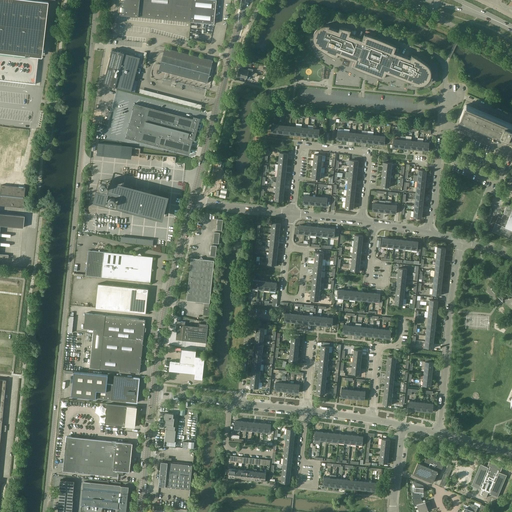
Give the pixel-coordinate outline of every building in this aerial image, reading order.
[(0,0),(0,42),(38,47),(39,41),(43,6),(47,7),(48,1),(36,0),(0,0)] [(119,0),(118,14),(121,15),(126,15),(214,24),(216,0),(119,0)] [(394,52),(396,46),(393,45),(389,43),(386,41),(382,40),(379,39),(375,37),(372,36),(368,35),(365,34),(362,40),(349,35),(351,30),(347,29),(340,27),(339,31),(329,27),(330,25),(329,25),(328,25),(327,25),(326,25),(325,25),(324,25),(323,25),(322,26),(321,26),(320,26),(319,27),(318,27),(318,28),(317,29),(316,29),(316,30),(315,31),(315,32),(314,33),(314,34),(314,35),(313,36),(313,37),(313,38),(313,39),(314,40),(314,41),(314,42),(314,43),(315,44),(316,45),(317,46),(318,47),(319,48),(321,49),(322,50),(325,52),(329,54),(333,56),(336,58),(338,54),(346,57),(354,60),(352,66),(366,72),(378,76),(377,78),(382,80),(383,78),(384,78),(386,72),(413,82),(412,84),(418,85),(419,85),(420,85),(421,85),(422,85),(423,85),(424,84),(425,84),(426,86),(426,85),(427,85),(428,84),(429,83),(430,82),(431,81),(432,80),(432,79),(432,78),(433,77),(431,76),(431,75),(431,74),(431,73),(431,72),(431,71),(431,70),(431,69),(430,68),(430,67),(429,67),(429,66),(428,65),(427,65),(427,64),(423,62),(419,59),(416,57),(412,54),(410,58),(394,52)] [(0,42),(0,75),(11,77),(10,82),(34,85),(37,68),(36,67),(38,47),(0,42)] [(159,70),(161,71),(173,74),(176,75),(207,83),(207,82),(209,77),(211,76),(209,74),(210,72),(211,69),(211,67),(213,60),(212,60),(207,59),(203,57),(165,48),(163,55),(161,61),(160,65),(159,70)] [(112,50),(103,84),(115,87),(131,92),(134,80),(136,74),(140,57),(124,53),(112,50)] [(120,141),(121,137),(189,154),(193,141),(194,141),(200,118),(193,117),(193,119),(134,104),(127,132),(117,129),(115,139),(120,141)] [(511,123),(502,119),(466,104),(460,117),(460,118),(511,139),(511,123)] [(390,136),(389,144),(393,144),(392,147),(399,148),(399,140),(393,139),(394,136),(390,136)] [(1,185),(0,190),(0,205),(23,208),(25,188),(1,185)] [(133,189),(131,213),(162,216),(164,202),(166,202),(165,216),(166,216),(168,193),(161,192),(143,191),(143,196),(139,195),(139,190),(133,189)] [(496,223),(492,232),(511,240),(511,206),(507,204),(503,213),(504,214),(503,216),(502,215),(501,219),(498,217),(496,223)] [(150,282),(151,271),(153,270),(152,268),(153,257),(142,256),(140,253),(136,255),(104,252),(100,251),(99,249),(97,251),(88,250),(85,274),(83,274),(74,274),(74,276),(83,277),(85,277),(85,276),(101,277),(150,282)] [(191,258),(189,279),(212,282),(214,260),(191,258)] [(212,282),(189,279),(186,301),(209,303),(212,282)] [(494,282),(491,289),(502,301),(502,292),(511,295),(509,282),(502,283),(502,285),(494,282)] [(140,288),(98,284),(95,308),(146,313),(147,312),(147,306),(145,303),(146,298),(148,296),(149,290),(148,289),(147,288),(141,287),(140,288)] [(334,297),(337,297),(337,298),(343,299),(344,290),(338,290),(338,292),(335,291),(334,297)] [(89,368),(100,369),(140,373),(143,338),(145,323),(139,322),(139,319),(85,313),(83,328),(93,329),(89,368)] [(185,322),(177,321),(176,329),(177,329),(176,340),(183,340),(206,342),(208,327),(206,327),(206,323),(200,323),(200,326),(185,325),(185,322)] [(180,362),(170,361),(169,371),(195,374),(195,378),(202,379),(204,357),(195,356),(196,350),(181,349),(180,362)] [(114,376),(113,384),(107,384),(108,375),(74,371),(72,396),(96,398),(96,394),(112,396),(112,400),(137,403),(139,378),(114,376)] [(134,427),(136,407),(107,404),(105,424),(134,427)] [(175,430),(175,427),(175,426),(173,425),(174,419),(173,419),(174,413),(164,412),(164,421),(164,425),(167,425),(166,429),(165,441),(166,441),(175,442),(176,430),(175,430)] [(118,476),(119,470),(129,471),(132,443),(116,441),(66,436),(63,471),(118,476)] [(437,479),(445,462),(427,455),(423,465),(418,462),(413,474),(433,483),(435,478),(437,479)] [(166,487),(190,489),(193,465),(168,462),(161,461),(158,486),(163,486),(163,488),(166,488),(166,487)] [(479,489),(481,490),(478,495),(486,498),(488,493),(490,493),(498,497),(507,475),(500,472),(502,467),(489,461),(487,467),(480,464),(471,485),(479,489)] [(445,481),(451,466),(448,464),(442,480),(445,481)] [(71,511),(74,481),(60,480),(57,511),(71,511)] [(84,482),(82,504),(118,508),(117,511),(124,511),(125,509),(126,509),(128,487),(120,487),(120,486),(84,482)] [(412,487),(412,492),(413,499),(421,497),(420,492),(423,492),(423,487),(412,487)] [(417,505),(418,509),(430,505),(429,501),(425,502),(425,501),(422,502),(421,497),(413,499),(414,506),(417,505)] [(463,511),(462,511),(472,511),(473,511),(474,511),(475,511),(478,507),(470,503),(467,509),(465,507),(463,511)]
